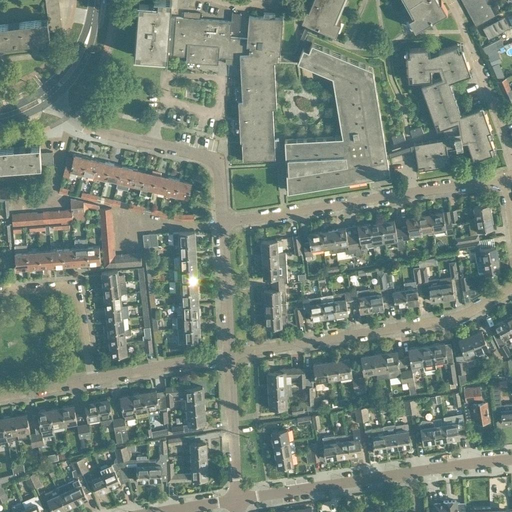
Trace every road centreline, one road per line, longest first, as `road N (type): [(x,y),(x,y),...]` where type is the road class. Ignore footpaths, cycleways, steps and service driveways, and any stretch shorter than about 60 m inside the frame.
road 1 (residential): [(223,224),(511,180)]
road 2 (residential): [(229,355),(456,322),(511,297)]
road 3 (residential): [(511,460),(239,499)]
road 4 (residential): [(97,380),(88,306),(79,292),(0,295)]
road 5 (residential): [(239,499),(229,355)]
road 6 (residential): [(97,380),(229,355)]
road 7 (residential): [(229,355),(223,224)]
road 8 (residential): [(223,224),(217,162),(152,142)]
